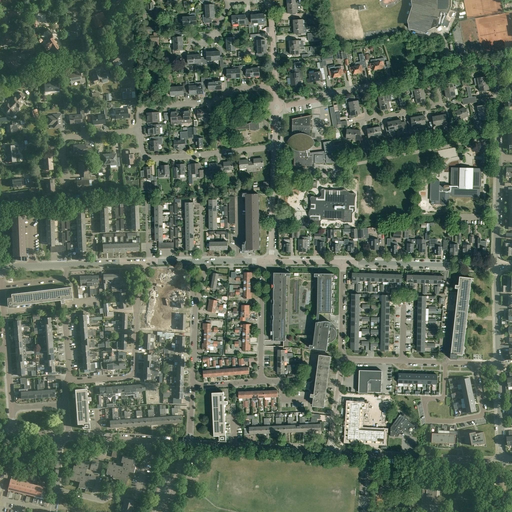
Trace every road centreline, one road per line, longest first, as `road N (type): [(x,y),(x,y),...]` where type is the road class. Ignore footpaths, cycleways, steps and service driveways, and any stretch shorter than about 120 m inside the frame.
road 1 (residential): [(474,363),(483,415),(452,422),(428,421),(424,399),(443,399),(444,363)]
road 2 (tertiary): [(329,451),(501,459)]
road 3 (residential): [(0,89),(26,70),(93,54),(135,0)]
road 4 (residential): [(140,131),(144,106),(211,102),(232,90),(275,86)]
road 5 (residential): [(274,149),(144,157),(140,131)]
road 6 (residential): [(344,262),(496,266)]
road 7 (tertiary): [(188,443),(329,451)]
road 8 (residential): [(150,442),(137,497),(100,500),(54,490)]
road 9 (residential): [(67,381),(133,373),(136,309)]
road 10 (residential): [(65,183),(61,143),(68,136),(140,131)]
road 11 (residential): [(260,381),(262,261)]
